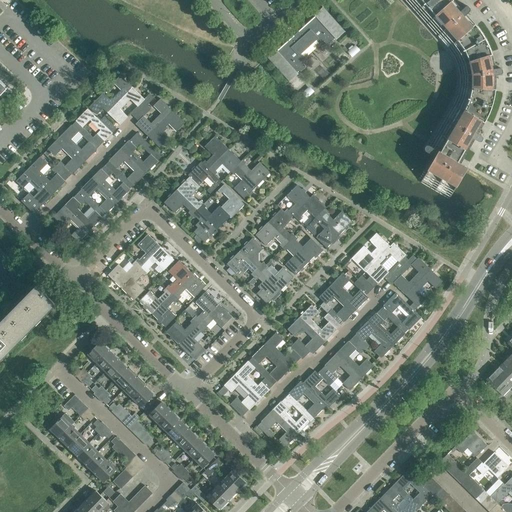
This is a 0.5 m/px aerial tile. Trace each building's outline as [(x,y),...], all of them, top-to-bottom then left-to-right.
[(456,55),(458,58),(462,71),(463,80),(461,92),(459,100),(451,115),(437,139),(432,147),(429,146),(429,145),(428,145),(427,145),(427,146),(426,146),(425,146),(425,147),(425,148),(425,149),(425,150),(425,151),(426,151),(429,153),(435,157),(422,179),(451,196),(467,168),(460,164),(475,139),(478,141),(479,141),(479,142),(480,142),(481,141),(482,141),(482,140),(483,139),(483,138),(483,137),(482,137),(482,136),(481,136),(478,134),(482,127),(486,120),(487,117),(489,114),(490,111),(491,108),(492,105),(493,102),(494,99),(494,96),(495,92),(495,89),(496,85),(496,82),(496,78),(496,75),(500,74),(501,74),(502,73),(502,72),(502,71),(502,70),(502,69),(501,69),(500,68),(499,68),(495,69),(494,65),(494,62),(493,59),(492,55),(491,52),(490,49),(489,46),(487,43),(486,40),(484,37),(482,34),(481,32),(479,29),(476,26),(476,27),(466,14),(469,12),(469,11),(470,11),(470,10),(470,9),(470,8),(469,7),(468,7),(467,6),(466,6),(465,7),(462,10),(452,0),(408,0),(443,39),(454,51),(456,55)] [(344,31),(323,8),(323,7),(314,15),(315,16),(315,17),(309,21),(308,20),(302,26),(303,27),(297,33),(289,40),(288,38),(281,44),(283,45),(277,51),(276,49),(267,57),(267,58),(268,57),(289,81),(289,82),(298,74),(297,73),(299,70),(301,71),(306,67),(301,62),(305,59),(300,53),(315,39),(320,45),(324,42),(328,47),(333,42),(332,41),(335,38),(336,40),(345,32),(344,31)] [(103,108),(107,113),(132,87),(120,75),(113,82),(121,90),(111,100),(103,93),(89,107),(97,115),(103,108)] [(145,99),(132,87),(107,113),(120,125),(127,117),(120,109),(130,99),(137,106),(130,113),(134,117),(146,105),(153,98),(150,94),(145,99)] [(141,129),(137,133),(144,139),(148,136),(173,111),(160,98),(153,106),(161,113),(151,123),(144,116),(151,109),(146,105),(134,117),(138,121),(135,124),(141,129)] [(72,125),(79,132),(78,132),(84,137),(88,133),(82,128),(90,120),(100,130),(93,138),(100,145),(104,141),(105,142),(113,134),(112,133),(116,129),(104,117),(100,121),(87,108),(75,121),(76,121),(72,125)] [(185,123),(173,111),(148,136),(160,148),(168,140),(165,137),(166,135),(163,132),(166,129),(166,126),(169,124),(176,131),(185,123)] [(97,150),(96,149),(100,145),(93,138),(88,133),(84,137),(89,142),(81,149),(71,139),(78,132),(79,132),(72,125),(71,125),(59,137),(85,162),(97,150)] [(145,149),(150,145),(144,139),(137,133),(133,137),(140,144),(145,149)] [(221,139),(220,140),(215,136),(204,147),(213,155),(206,162),(205,160),(202,163),(208,169),(228,149),(220,141),(221,140),(221,139)] [(47,156),(50,154),(51,155),(52,154),(55,156),(62,149),(72,159),(65,166),(60,161),(56,165),(68,177),(72,174),(73,174),(85,162),(59,137),(47,149),(48,150),(44,153),(47,156)] [(144,162),(133,152),(140,144),(133,137),(129,141),(129,140),(121,148),(146,174),(158,161),(157,161),(161,157),(150,145),(145,149),(151,155),(144,162)] [(134,171),(127,179),(133,185),(134,186),(146,174),(121,148),(109,161),(105,165),(112,172),(112,173),(117,178),(122,173),(117,168),(124,161),(134,171)] [(230,172),(231,172),(237,166),(241,161),(236,157),(237,156),(236,155),(235,156),(228,149),(208,169),(214,175),(217,172),(215,171),(222,164),(230,172)] [(65,181),(68,177),(56,165),(52,169),(52,170),(53,169),(57,174),(50,181),(39,171),(47,164),(40,157),(28,169),(53,194),(65,182),(65,181)] [(241,161),(237,166),(257,186),(265,178),(266,179),(266,178),(265,177),(270,173),(259,162),(251,171),(244,164),(246,163),(243,159),(241,161)] [(201,162),(193,170),(192,169),(191,169),(192,171),(188,175),(189,177),(189,176),(200,187),(199,185),(207,177),(213,184),(207,190),(210,194),(221,182),(214,175),(208,169),(202,163),(201,162)] [(129,189),(133,185),(127,179),(122,173),(117,178),(123,183),(115,190),(105,180),(112,173),(112,172),(105,165),(101,169),(101,168),(93,177),(118,202),(130,190),(129,189)] [(251,195),(250,193),(257,186),(237,166),(231,172),(234,175),(235,173),(242,180),(233,188),(244,199),(249,194),(250,195),(251,195)] [(24,197),(37,209),(41,206),(53,194),(28,169),(16,181),(23,188),(30,180),(41,190),(33,198),(29,193),(24,197)] [(184,182),(177,189),(197,209),(203,203),(200,200),(199,202),(192,195),(200,187),(189,176),(189,177),(184,181),(183,180),(183,181),(184,182)] [(99,207),(105,214),(106,214),(118,202),(93,177),(81,189),(81,190),(77,193),(85,201),(84,201),(90,206),(94,202),(89,197),(96,189),(106,200),(99,207)] [(240,211),(241,210),(240,209),(244,205),(224,184),(217,191),(221,194),(222,192),(229,199),(221,207),(220,207),(230,216),(231,218),(239,210),(240,211)] [(290,219),(291,218),(293,216),(293,215),(310,198),(302,190),(303,189),(303,188),(302,190),(297,185),(286,196),(295,204),(288,211),(287,209),(284,212),(290,219)] [(167,197),(168,198),(164,203),(175,213),(183,205),(190,211),(188,213),(191,215),(197,209),(177,189),(169,197),(168,196),(167,197)] [(102,217),(105,214),(99,207),(94,202),(90,206),(95,211),(88,218),(77,208),(84,201),(85,201),(77,193),(74,197),(73,197),(65,205),(90,230),(102,218),(102,217)] [(316,218),(319,215),(325,209),(326,208),(318,200),(319,199),(319,198),(318,199),(313,195),(310,198),(293,215),(293,216),(299,221),(302,218),(301,217),(307,210),(315,218),(316,218)] [(203,203),(197,209),(218,229),(225,222),(226,223),(226,222),(225,221),(230,216),(220,207),(221,207),(219,205),(211,214),(204,207),(206,206),(203,203)] [(53,217),(53,218),(50,222),(62,234),(66,230),(61,225),(68,218),(78,228),(71,235),(78,242),(90,230),(65,205),(53,217)] [(197,209),(191,215),(194,218),(196,217),(200,221),(196,225),(198,227),(194,232),(197,235),(194,238),(201,244),(204,241),(205,242),(209,238),(210,239),(211,238),(210,237),(218,229),(197,209)] [(268,222),(289,242),(295,236),(292,233),(290,234),(283,228),(292,219),(291,218),(290,219),(284,212),(281,209),(276,214),(275,213),(274,213),(276,214),(268,222)] [(328,212),(325,209),(319,215),(339,235),(347,227),(348,228),(349,227),(348,226),(352,222),(342,211),(333,220),(326,213),(328,212)] [(338,236),(339,235),(319,215),(316,218),(315,218),(313,221),(316,224),(318,222),(324,229),(316,237),(327,248),(331,243),(332,244),(333,244),(332,243),(334,240),(336,242),(340,237),(338,236)] [(315,224),(313,221),(306,227),(314,235),(316,233),(316,230),(314,228),(313,226),(315,224)] [(280,244),(283,247),(289,242),(268,222),(261,229),(260,228),(260,229),(261,230),(256,234),(267,245),(275,236),(282,243),(280,244)] [(134,261),(141,267),(161,247),(153,239),(154,238),(153,237),(152,239),(147,234),(137,245),(145,253),(139,260),(137,258),(134,261)] [(369,268),(394,243),(394,242),(390,246),(378,234),(371,241),(379,249),(373,255),(365,247),(353,260),(366,272),(366,271),(369,268)] [(295,236),(289,242),(309,262),(316,254),(317,255),(318,254),(317,253),(322,249),(311,238),(303,247),(296,240),(297,239),(295,236)] [(239,251),(260,271),(266,265),(263,262),(261,264),(259,261),(259,253),(263,249),(252,238),(248,243),(247,242),(246,242),(247,243),(239,251)] [(302,269),(309,262),(289,242),(283,247),(286,250),(288,249),(294,255),(286,264),(297,274),(301,270),(302,271),(303,270),(302,269)] [(369,268),(366,271),(370,276),(378,283),(383,277),(388,282),(400,269),(409,260),(405,256),(406,255),(394,243),(369,268)] [(161,247),(141,267),(147,273),(150,271),(148,269),(155,262),(163,271),(174,260),(169,255),(170,254),(168,255),(161,247)] [(251,274),(254,277),(260,271),(239,251),(232,259),(231,258),(230,259),(231,260),(227,264),(237,275),(241,271),(244,273),(248,269),(252,273),(251,274)] [(409,260),(400,269),(388,282),(391,285),(393,283),(397,287),(406,295),(431,269),(419,257),(417,259),(413,255),(409,260)] [(113,280),(121,288),(141,267),(134,261),(134,262),(131,259),(129,261),(133,266),(127,272),(118,264),(108,275),(112,279),(111,281),(112,282),(113,280)] [(19,268),(11,260),(5,266),(14,273),(19,268)] [(185,265),(185,264),(184,265),(179,260),(168,271),(177,280),(170,286),(169,285),(166,288),(172,294),(192,274),(184,266),(185,265)] [(290,284),(289,283),(293,278),(282,267),(274,276),(267,269),(269,268),(266,265),(260,271),(280,291),(288,283),(289,284),(290,284)] [(128,297),(129,296),(134,301),(145,290),(136,282),(143,275),(144,276),(147,273),(141,267),(121,288),(129,295),(127,296),(128,297)] [(443,281),(431,269),(406,295),(413,303),(410,306),(414,311),(426,298),(419,291),(429,281),(436,289),(443,281)] [(279,292),(280,291),(260,271),(254,277),(257,280),(258,279),(262,282),(258,287),(261,290),(257,294),(267,304),(272,300),(273,301),(274,300),(273,299),(275,297),(276,298),(281,293),(279,292)] [(370,291),(358,279),(353,283),(360,290),(353,297),(343,287),(350,279),(343,272),(331,285),(356,310),(368,298),(366,295),(370,291)] [(192,274),(172,294),(178,300),(181,297),(180,295),(186,289),(195,297),(205,287),(201,282),(202,281),(201,280),(200,281),(192,274)] [(370,291),(374,287),(366,280),(362,275),(358,279),(370,291)] [(374,287),(378,283),(370,276),(366,280),(374,287)] [(332,309),(328,313),(340,325),(344,321),(344,322),(356,310),(331,285),(319,297),(326,304),(333,297),(344,307),(336,314),(332,309)] [(0,358),(35,323),(54,303),(38,287),(0,325),(0,358)] [(144,307),(152,314),(172,294),(166,288),(163,291),(164,292),(158,299),(149,290),(139,301),(144,306),(143,307),(143,308),(144,307)] [(196,315),(193,318),(199,325),(219,304),(211,297),(212,295),(211,296),(206,291),(195,302),(204,310),(197,317),(196,315)] [(388,317),(387,317),(392,322),(397,317),(392,312),(399,305),(409,315),(402,323),(409,330),(421,317),(414,311),(410,306),(396,293),(383,305),(384,306),(380,310),(388,317)] [(159,323),(160,322),(165,327),(176,316),(167,308),(174,301),(175,303),(178,300),(172,294),(152,314),(160,322),(159,323)] [(219,304),(199,325),(205,331),(208,328),(207,326),(213,320),(222,328),(232,317),(228,313),(229,312),(228,311),(227,312),(219,304)] [(336,329),(340,325),(328,313),(324,317),(329,322),(321,329),(311,319),(319,312),(312,305),(299,317),(325,342),(337,330),(336,329)] [(380,310),(376,313),(368,321),(393,346),(405,334),(405,333),(409,329),(409,330),(402,323),(397,317),(392,322),(398,327),(390,334),(380,324),(387,317),(388,317),(380,310)] [(313,354),(325,342),(299,317),(288,329),(295,336),(302,328),(312,338),(305,346),(298,339),(294,343),(306,355),(310,351),(313,354)] [(179,345),(199,325),(193,318),(190,321),(191,323),(185,329),(177,321),(166,332),(171,337),(170,338),(171,337),(179,345)] [(393,346),(368,321),(356,333),(356,334),(352,338),(365,350),(369,345),(364,341),(371,333),(382,343),(374,351),(381,358),(393,346)] [(205,331),(199,325),(179,345),(187,352),(186,353),(186,354),(187,353),(192,358),(203,347),(194,339),(201,332),(202,334),(205,331)] [(289,370),(301,358),(302,359),(306,355),(294,343),(290,347),(293,350),(286,357),(275,347),(283,339),(276,332),(264,345),(289,370)] [(365,350),(352,338),(349,342),(348,341),(336,353),(362,378),(374,366),(367,359),(359,366),(349,356),(356,349),(361,354),(365,350)] [(87,354),(96,363),(109,350),(108,350),(109,349),(109,348),(108,349),(100,341),(87,354)] [(265,378),(273,385),(276,381),(277,382),(289,370),(264,345),(252,357),(259,364),(266,356),(277,366),(269,374),(265,369),(261,373),(265,378)] [(117,358),(109,350),(96,363),(105,372),(118,359),(117,359),(118,358),(118,357),(117,358)] [(350,390),(362,378),(336,353),(324,365),(325,366),(321,370),(333,382),(337,378),(333,373),(340,365),(350,375),(343,383),(350,390)] [(269,390),(269,389),(273,385),(265,378),(258,385),(248,375),(255,368),(261,373),(265,369),(259,364),(252,357),(249,361),(248,361),(236,373),(261,398),(269,390)] [(511,361),(508,358),(501,365),(511,375),(511,361)] [(126,367),(118,359),(105,372),(114,381),(127,368),(126,367),(127,366),(126,367)] [(511,375),(501,365),(494,372),(510,388),(511,386),(511,375)] [(127,368),(114,381),(123,390),(136,377),(135,376),(136,375),(135,376),(133,374),(134,372),(129,367),(127,368)] [(80,380),(87,372),(83,368),(81,371),(76,375),(75,376),(80,380)] [(329,386),(333,382),(321,370),(317,374),(314,371),(302,383),(326,406),(328,408),(340,396),(333,389),(325,396),(315,386),(322,379),(329,386)] [(84,384),(85,383),(89,379),(92,377),(87,372),(80,380),(84,384)] [(503,396),(510,388),(494,372),(486,380),(503,396)] [(245,413),(249,410),(261,398),(236,373),(224,385),(231,392),(239,385),(249,395),(241,402),(237,397),(232,401),(239,408),(236,410),(242,416),(245,413)] [(123,390),(132,398),(145,386),(144,385),(145,384),(145,383),(144,384),(142,383),(143,381),(138,376),(136,377),(123,390)] [(292,405),(297,410),(301,405),(297,401),(304,393),(314,403),(307,411),(314,418),(326,406),(302,383),(300,381),(288,393),(289,394),(285,398),(292,405)] [(98,398),(105,390),(101,386),(99,388),(94,393),(93,394),(98,398)] [(142,407),(145,411),(153,402),(150,399),(154,395),(153,394),(154,393),(153,392),(152,393),(145,386),(132,398),(142,407)] [(102,402),(103,401),(107,397),(110,394),(105,390),(98,398),(102,402)] [(68,410),(71,407),(79,399),(74,395),(63,406),(68,410)] [(288,409),(292,405),(285,398),(281,402),(280,401),(272,409),(298,434),(310,422),(310,421),(313,417),(314,418),(307,411),(301,405),(297,410),(302,415),(295,423),(285,413),(288,409)] [(79,399),(71,407),(76,411),(83,403),(79,399)] [(157,406),(153,402),(145,411),(158,423),(170,411),(170,410),(171,409),(170,409),(169,409),(161,402),(157,406)] [(83,403),(76,411),(80,416),(88,408),(83,403)] [(116,406),(112,410),(111,411),(115,416),(123,408),(119,403),(116,406)] [(92,412),(88,408),(80,416),(84,420),(87,417),(91,413),(92,412)] [(120,420),(127,412),(123,408),(115,416),(120,420)] [(257,426),(270,438),(274,434),(269,429),(276,422),(286,432),(279,439),(286,446),(298,434),(272,409),(260,422),(261,422),(257,426)] [(178,418),(170,411),(158,423),(167,432),(179,419),(180,418),(179,417),(178,418)] [(124,424),(132,416),(127,412),(120,420),(124,424)] [(59,438),(71,425),(74,422),(65,413),(50,429),(59,438)] [(136,420),(139,417),(135,413),(132,416),(124,424),(128,428),(136,420)] [(187,427),(179,419),(167,432),(176,441),(188,428),(189,427),(188,426),(187,427)] [(141,424),(136,420),(128,428),(132,432),(140,424),(140,425),(141,424)] [(94,429),(98,433),(106,426),(102,421),(100,422),(96,427),(94,429)] [(137,436),(144,429),(140,425),(140,424),(132,432),(137,436)] [(71,425),(59,438),(68,447),(80,434),(71,425)] [(102,438),(105,435),(109,431),(110,430),(106,426),(98,433),(102,438)] [(176,441),(185,450),(197,437),(198,436),(197,435),(196,436),(188,428),(176,441)] [(141,441),(149,433),(144,429),(137,436),(141,441)] [(467,448),(476,457),(487,445),(472,431),(462,442),(460,441),(455,447),(462,454),(467,448)] [(145,445),(146,444),(150,439),(153,437),(149,433),(141,441),(145,445)] [(68,447),(76,455),(89,443),(80,434),(68,447)] [(191,456),(194,459),(206,446),(206,445),(207,444),(206,444),(205,445),(197,437),(185,450),(191,456)] [(116,451),(124,443),(119,439),(118,440),(114,444),(112,447),(116,451)] [(76,455),(85,464),(98,451),(89,443),(76,455)] [(128,448),(124,443),(116,451),(120,455),(128,448)] [(162,446),(160,449),(156,453),(155,454),(159,458),(167,450),(162,446)] [(214,453),(206,446),(194,459),(203,468),(215,455),(215,454),(215,453),(215,452),(214,453)] [(120,455),(125,460),(133,452),(128,448),(120,455)] [(167,450),(159,458),(163,463),(164,461),(169,457),(169,456),(171,455),(167,450)] [(85,464),(94,473),(107,460),(98,451),(85,464)] [(133,461),(137,456),(133,452),(125,460),(122,463),(126,467),(129,465),(133,461)] [(494,452),(483,464),(481,462),(469,475),(472,478),(479,471),(483,475),(488,469),(497,478),(508,466),(494,452)] [(439,463),(443,467),(452,459),(447,454),(439,463)] [(137,456),(133,461),(141,468),(145,464),(137,456)] [(212,473),(222,462),(218,458),(207,469),(212,473)] [(469,475),(481,462),(477,458),(464,471),(468,475),(469,475)] [(443,467),(448,471),(456,463),(452,459),(443,467)] [(116,469),(107,460),(94,473),(104,482),(116,469)] [(133,461),(129,465),(137,472),(141,468),(133,461)] [(460,467),(456,463),(448,471),(452,476),(460,467)] [(174,471),(173,472),(177,476),(184,468),(180,464),(178,466),(174,471)] [(137,472),(129,465),(126,467),(125,469),(133,476),(137,472)] [(452,476),(456,479),(464,471),(460,467),(452,476)] [(184,468),(177,476),(181,480),(183,478),(187,474),(189,472),(184,468)] [(125,469),(121,473),(129,480),(133,476),(125,469)] [(238,490),(246,482),(233,470),(224,479),(237,491),(238,492),(239,491),(238,490)] [(421,506),(432,495),(427,490),(419,483),(407,471),(392,486),(404,498),(408,494),(413,499),(421,506)] [(456,479),(460,484),(468,475),(464,471),(456,479)] [(121,473),(117,477),(125,484),(129,480),(121,473)] [(193,479),(187,474),(183,478),(188,483),(193,479)] [(428,474),(419,483),(427,490),(435,482),(428,474)] [(460,484),(464,487),(472,479),(472,478),(469,475),(468,475),(460,484)] [(490,496),(493,499),(497,503),(510,490),(511,492),(511,476),(504,485),(503,484),(503,483),(498,489),(490,496)] [(113,481),(119,487),(121,488),(125,484),(117,477),(113,481)] [(230,501),(230,500),(229,499),(237,491),(224,479),(219,484),(216,481),(213,485),(215,488),(228,500),(229,500),(230,501)] [(468,491),(476,483),(472,479),(464,487),(468,491)] [(490,496),(498,489),(503,483),(498,479),(486,492),(489,495),(490,496)] [(194,493),(191,490),(183,482),(179,487),(186,494),(190,498),(194,493)] [(443,488),(435,482),(427,490),(432,495),(434,497),(443,488)] [(468,491),(472,495),(480,487),(476,483),(468,491)] [(145,485),(140,489),(148,497),(153,493),(145,485)] [(109,498),(115,492),(108,486),(103,491),(109,498)] [(404,498),(392,486),(380,498),(395,511),(414,511),(421,506),(413,499),(408,494),(404,498)] [(182,498),(186,494),(179,487),(174,491),(182,498)] [(472,495),(476,499),(484,491),(480,487),(472,495)] [(221,510),(221,509),(220,508),(228,500),(215,488),(206,497),(219,510),(220,509),(221,510)] [(441,504),(450,496),(443,488),(434,497),(441,504)] [(144,501),(148,497),(140,489),(137,493),(144,501)] [(96,491),(87,500),(99,511),(108,503),(96,491)] [(178,503),(182,498),(174,491),(170,495),(178,503)] [(480,503),(489,495),(486,492),(484,491),(476,499),(480,503)] [(113,501),(117,506),(125,498),(120,493),(113,501)] [(137,493),(133,497),(141,505),(144,501),(137,493)] [(171,505),(174,507),(178,503),(170,495),(166,499),(167,500),(171,505)] [(480,503),(485,508),(493,499),(490,496),(489,495),(480,503)] [(454,499),(450,496),(441,504),(445,508),(454,499)] [(137,509),(141,505),(133,497),(129,501),(137,509)] [(125,498),(117,506),(118,506),(121,509),(125,505),(129,502),(125,498)] [(366,511),(395,511),(380,498),(366,511)] [(450,511),(458,504),(454,499),(445,508),(449,511),(450,511)] [(485,508),(489,511),(497,503),(493,499),(485,508)] [(99,511),(87,500),(78,509),(81,511),(99,511)] [(129,501),(129,502),(125,505),(131,511),(133,511),(137,509),(129,501)] [(206,511),(197,503),(188,511),(206,511)] [(497,511),(501,508),(497,503),(489,511),(497,511)]
